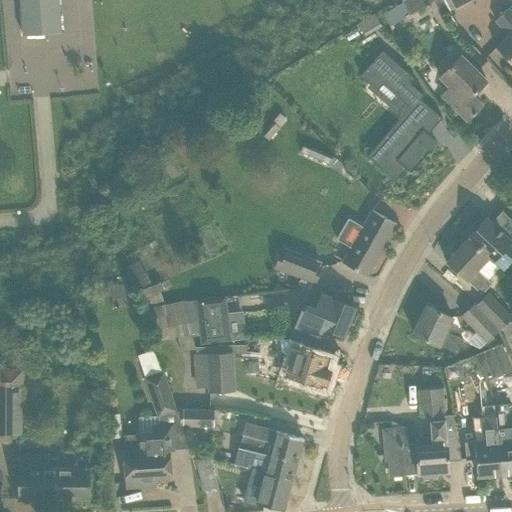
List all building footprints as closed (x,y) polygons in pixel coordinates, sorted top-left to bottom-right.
[(58,0),(18,0),(22,35),(61,32),(58,0)] [(439,11),(446,8),(442,0),(402,0),(383,12),(391,26),(434,1),(439,11)] [(511,12),(507,8),(495,20),(509,34),(495,48),(511,64),(511,12)] [(388,134),(386,133),(367,156),(395,180),(406,167),(410,172),(436,142),(427,134),(441,117),(420,99),(423,95),(410,83),(414,78),(381,50),(359,75),(376,90),(382,83),(395,94),(393,96),(394,98),(395,97),(404,105),(399,111),(400,120),(388,134)] [(486,81),(472,66),(460,54),(438,77),(448,87),(439,96),(457,113),(458,112),(466,121),(481,106),(471,95),(486,81)] [(362,78),(361,80),(350,71),(345,78),(362,92),(369,84),(362,78)] [(259,120),(258,121),(251,117),(247,123),(255,127),(255,128),(270,135),(274,127),(259,120)] [(329,164),(333,156),(303,143),(299,151),(329,164)] [(396,224),(379,214),(371,209),(361,226),(349,219),(337,239),(349,247),(340,262),(366,276),(396,224)] [(511,229),(506,236),(485,217),(466,238),(467,238),(467,239),(488,258),(489,258),(493,262),(503,251),(509,257),(511,253),(511,229)] [(478,270),(488,258),(467,239),(445,262),(481,295),(492,282),(478,270)] [(318,265),(320,261),(283,247),(275,267),(316,283),(322,267),(318,265)] [(134,290),(149,282),(138,260),(123,267),(134,290)] [(155,281),(141,289),(148,303),(163,295),(155,281)] [(125,283),(110,284),(111,298),(126,297),(125,283)] [(510,317),(505,311),(488,291),(474,304),(499,330),(510,320),(509,318),(510,317)] [(343,335),(354,307),(320,294),(316,305),(305,301),(295,325),(319,334),(322,326),(343,335)] [(227,343),(223,300),(195,304),(200,346),(227,343)] [(452,317),(444,313),(426,304),(413,333),(440,346),(441,344),(457,352),(463,340),(445,332),(452,317)] [(485,342),(499,330),(474,304),(461,315),(485,342)] [(294,337),(279,339),(280,351),(291,354),(285,373),(321,384),(321,381),(325,383),(330,368),(326,367),(329,356),(316,351),(317,349),(296,342),(297,338),(294,337)] [(511,370),(501,344),(475,355),(486,381),(511,370)] [(246,354),(246,346),(246,345),(197,347),(197,353),(194,353),(195,391),(233,390),(232,354),(246,354)] [(277,380),(281,361),(251,355),(247,373),(277,380)] [(158,416),(178,415),(163,371),(145,377),(158,416)] [(21,388),(0,387),(0,417),(21,418),(21,388)] [(420,418),(444,416),(441,388),(417,390),(420,418)] [(508,403),(494,404),(500,474),(511,473),(511,439),(511,440),(510,427),(508,403)] [(484,439),(463,441),(465,459),(475,458),(477,476),(500,474),(494,404),(489,405),(481,405),(484,439)] [(183,409),(182,426),(214,427),(214,410),(183,409)] [(0,417),(0,433),(21,433),(21,418),(0,417)] [(189,446),(182,426),(181,423),(159,423),(152,424),(152,434),(122,435),(125,488),(143,486),(143,481),(171,479),(169,448),(189,446)] [(292,479),(302,439),(244,423),(234,463),(250,467),(292,479)] [(372,423),(362,423),(363,433),(369,433),(373,429),(372,423)] [(455,431),(445,432),(445,425),(429,426),(431,445),(416,446),(416,443),(415,443),(417,474),(419,474),(424,478),(433,477),(437,473),(449,472),(448,461),(461,460),(455,431)] [(415,443),(408,444),(406,427),(382,429),(384,454),(387,453),(389,476),(417,474),(415,443)] [(17,453),(17,499),(40,499),(40,467),(33,467),(33,453),(17,453)] [(48,467),(48,453),(33,453),(33,467),(40,467),(40,499),(89,500),(90,468),(48,467)] [(217,487),(210,460),(195,460),(204,491),(217,487)] [(250,467),(241,502),(255,505),(256,503),(262,505),(283,510),(292,479),(250,467)]
